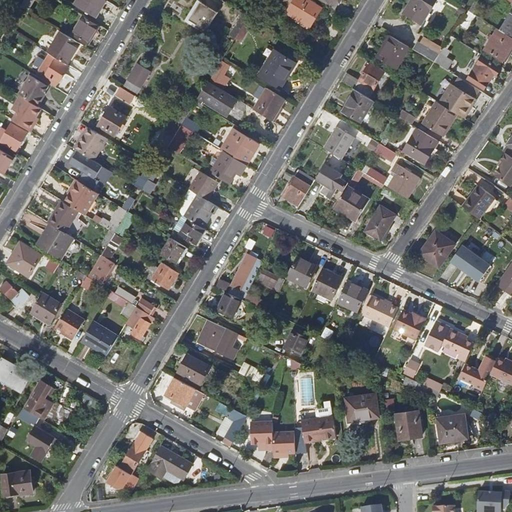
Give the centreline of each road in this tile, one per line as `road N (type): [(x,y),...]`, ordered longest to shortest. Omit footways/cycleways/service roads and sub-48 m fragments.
road 1 (residential): [(0,227),(139,0)]
road 2 (residential): [(252,203),(376,0)]
road 3 (residential): [(129,402),(252,203)]
road 4 (residential): [(385,267),(511,89)]
road 5 (residential): [(129,402),(255,476),(268,493)]
road 6 (residential): [(129,402),(0,327)]
road 7 (residential): [(385,267),(252,203)]
road 8 (secondary): [(124,511),(268,493)]
road 9 (residential): [(511,326),(385,267)]
road 10 (secondary): [(268,493),(404,475)]
road 11 (residential): [(68,511),(129,402)]
